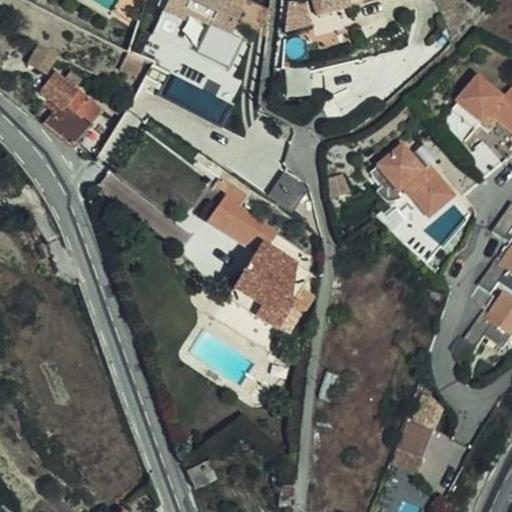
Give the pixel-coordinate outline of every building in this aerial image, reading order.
[(186,10),(202,18),(208,22),(210,18),(174,0),(164,0),(161,6),(182,17),(186,10)] [(242,10),(237,8),(227,2),(228,0),(174,0),(210,18),(208,22),(202,18),(186,49),(214,65),(242,10)] [(332,0),(322,3),(321,0),(311,0),(315,20),(352,9),(349,0),(332,0)] [(56,58),(38,47),(29,64),(46,74),(56,58)] [(150,58),(134,50),(133,49),(125,65),(141,74),(150,58)] [(62,102),(89,124),(101,109),(75,89),(64,81),(55,73),(39,93),(47,100),(45,102),(55,111),(62,102)] [(64,81),(75,89),(81,82),(71,73),(64,81)] [(457,101),(458,103),(482,123),(484,124),(491,115),(493,112),(500,117),(498,120),(511,132),(511,136),(510,138),(511,139),(511,88),(504,97),(479,77),(457,101)] [(44,125),(73,147),(90,126),(89,124),(62,102),(55,111),(44,125)] [(482,123),(458,103),(452,110),(476,131),(482,123)] [(491,115),(498,120),(500,117),(493,112),(491,115)] [(449,189),(430,165),(422,170),(410,155),(403,145),(370,172),(385,190),(401,178),(406,186),(430,216),(460,192),(463,196),(502,164),(482,142),(444,172),(455,186),(449,189)] [(422,170),(430,165),(437,159),(425,143),(410,155),(422,170)] [(230,183),(218,174),(215,177),(228,185),(230,183)] [(228,185),(215,177),(212,182),(224,190),(228,185)] [(348,190),(342,178),(329,184),(335,195),(348,190)] [(389,199),(406,186),(401,178),(385,190),(389,199)] [(237,200),(243,192),(230,183),(228,185),(224,190),(219,199),(232,208),(219,229),(252,251),(232,282),(230,288),(280,318),(274,328),(284,334),(297,313),(300,314),(313,295),(302,287),(311,273),(267,245),(275,232),(237,206),(240,202),(237,200)] [(248,207),(253,199),(243,192),(237,200),(240,202),(248,207)] [(232,208),(219,199),(204,220),(219,229),(232,208)] [(502,239),(511,224),(511,204),(492,231),(502,239)] [(397,231),(407,218),(396,208),(385,221),(397,231)] [(511,224),(502,239),(505,241),(511,230),(511,224)] [(511,246),(502,261),(496,257),(477,284),(490,293),(499,283),(511,291),(511,246)] [(230,288),(232,282),(221,273),(210,290),(274,328),(280,318),(230,288)] [(511,337),(511,298),(503,292),(488,313),(483,309),(464,338),(476,347),(484,336),(502,349),(511,337)] [(408,456),(392,451),(387,468),(415,477),(416,475),(403,470),(408,456)] [(421,460),(408,456),(403,470),(416,475),(421,460)] [(445,486),(453,464),(449,462),(441,484),(445,486)] [(218,482),(211,464),(188,473),(195,491),(218,482)] [(461,467),(453,464),(445,486),(441,484),(436,497),(444,500),(461,467)]
